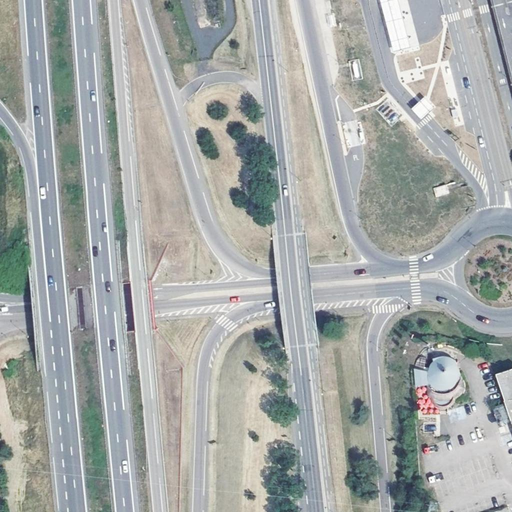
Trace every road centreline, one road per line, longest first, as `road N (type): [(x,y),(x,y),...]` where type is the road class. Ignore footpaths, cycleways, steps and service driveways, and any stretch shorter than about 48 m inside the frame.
road 1 (motorway): [(129,511),(79,0)]
road 2 (motorway): [(159,511),(114,0)]
road 3 (unclassified): [(394,269),(371,258),(354,231),(303,0)]
road 4 (motorway): [(47,222),(74,511)]
road 5 (tertiary): [(302,279),(24,304)]
road 6 (secondary): [(270,105),(301,368)]
road 7 (tertiary): [(6,322),(262,299)]
road 8 (secondary): [(302,279),(239,267),(213,245),(169,108)]
road 9 (secondary): [(384,511),(372,340),(387,309),(415,287)]
road 10 (secondary): [(196,511),(204,356),(224,324),(262,299)]
road 11 (motorway): [(32,0),(47,222)]
road 12 (tertiary): [(262,299),(415,287)]
road 13 (secondary): [(301,368),(316,511)]
road 14 (secondary): [(301,368),(306,511)]
road 15 (motorway): [(0,110),(26,154),(47,222)]
road 16 (secondary): [(169,108),(217,78),(244,82),(270,105)]
